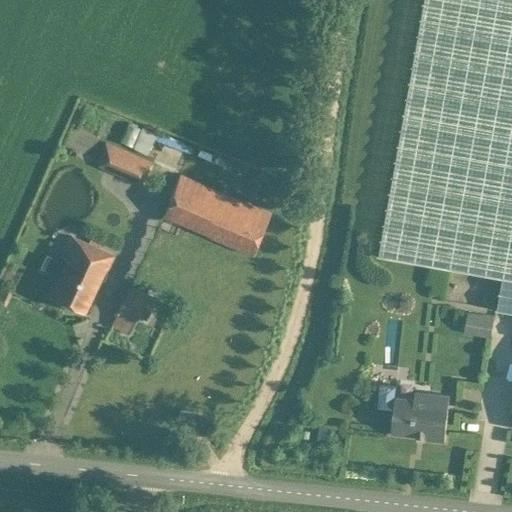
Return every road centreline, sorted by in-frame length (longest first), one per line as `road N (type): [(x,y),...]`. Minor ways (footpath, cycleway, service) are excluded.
road 1 (track): [(215,483),(276,380),(302,299),(342,0)]
road 2 (tertiary): [(147,476),(458,511)]
road 3 (tertiary): [(0,460),(147,476)]
